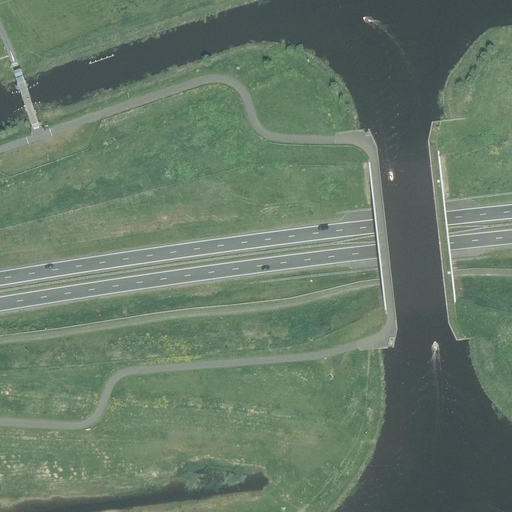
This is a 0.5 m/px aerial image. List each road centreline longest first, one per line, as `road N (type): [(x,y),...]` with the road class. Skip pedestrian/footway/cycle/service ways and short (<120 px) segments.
road 1 (trunk): [(0,306),(206,272),(511,237)]
road 2 (trunk): [(511,211),(0,280)]
